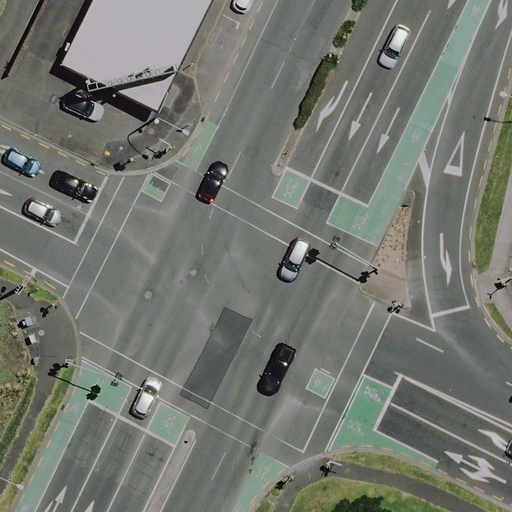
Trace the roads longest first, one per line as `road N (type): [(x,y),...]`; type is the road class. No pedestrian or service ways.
road 1 (secondary): [(424,15),(451,175),(443,215),(454,311),(511,401)]
road 2 (secondary): [(424,15),(277,320)]
road 3 (secondary): [(189,279),(316,0)]
road 4 (secondary): [(277,320),(511,429)]
road 5 (secondary): [(86,511),(189,279)]
road 6 (residential): [(0,190),(189,279)]
road 7 (secondary): [(277,320),(193,511)]
